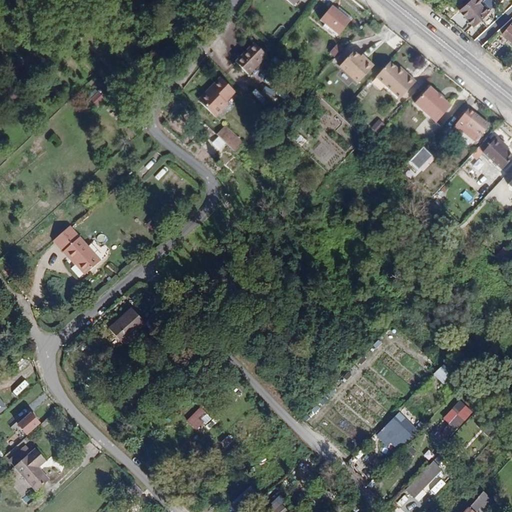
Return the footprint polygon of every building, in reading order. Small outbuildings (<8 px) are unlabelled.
[(479,0),(469,0),(458,10),(472,25),(494,4),(490,0),(480,0),(480,1),(479,0)] [(338,7),(336,10),(348,20),(350,17),(338,7)] [(348,20),(336,10),(335,9),(323,24),(337,35),(349,21),(348,20)] [(511,21),(501,34),(507,39),(505,40),(508,42),(509,41),(511,42),(511,21)] [(375,33),(378,29),(371,23),(367,27),(375,33)] [(228,39),(238,30),(234,26),(224,35),(228,39)] [(491,37),(480,47),(487,52),(498,44),(491,37)] [(247,73),(263,55),(252,44),(235,62),(247,73)] [(329,53),(335,58),(342,49),(337,44),(329,53)] [(365,61),(360,56),(353,50),(340,66),(358,83),(373,66),(366,59),(365,61)] [(398,71),(389,64),(378,78),(404,99),(417,81),(410,74),(406,78),(398,71)] [(406,78),(410,74),(401,67),(398,71),(406,78)] [(236,94),(221,80),(211,90),(213,92),(201,104),(216,119),(228,107),(225,104),(236,94)] [(441,99),(436,94),(429,87),(413,103),(434,123),(449,107),(441,99)] [(213,92),(211,90),(199,102),(201,104),(213,92)] [(99,91),(90,97),(95,106),(105,100),(99,91)] [(489,126),(469,108),(464,115),(466,117),(462,120),(460,118),(452,128),(458,134),(461,130),(473,142),(479,136),(489,126)] [(371,129),(379,134),(386,123),(378,118),(371,129)] [(216,135),(226,145),(228,148),(235,141),(218,123),(211,130),(216,135)] [(221,151),(226,145),(216,135),(210,141),(221,151)] [(511,156),(500,146),(502,143),(495,137),(480,155),(499,172),(511,157),(511,156)] [(424,147),(409,162),(418,171),(433,155),(424,147)] [(479,170),(485,162),(479,158),(473,166),(479,170)] [(222,215),(232,224),(253,202),(244,193),(222,215)] [(146,224),(152,231),(160,226),(155,218),(146,224)] [(56,238),(71,255),(86,241),(71,224),(56,238)] [(86,272),(101,259),(86,241),(71,255),(72,256),(74,255),(78,260),(76,261),(86,272)] [(131,309),(108,329),(121,344),(145,324),(131,309)] [(434,374),(444,384),(455,374),(445,364),(434,374)] [(198,431),(212,417),(201,406),(187,420),(198,431)] [(442,431),(448,436),(468,414),(462,409),(442,431)] [(477,424),(485,436),(500,426),(491,414),(477,424)] [(18,426),(26,435),(38,424),(30,415),(18,426)] [(389,425),(405,440),(415,431),(399,415),(389,425)] [(225,447),(234,442),(231,436),(221,441),(225,447)] [(14,467),(22,476),(42,459),(34,450),(14,467)] [(22,476),(27,482),(40,471),(38,469),(45,462),(42,459),(22,476)] [(322,478),(327,474),(322,468),(317,473),(322,478)] [(27,482),(32,488),(45,477),(40,471),(27,482)] [(423,471),(412,483),(419,488),(429,476),(423,471)] [(45,477),(32,488),(35,492),(48,481),(45,477)] [(311,498),(318,507),(329,498),(323,490),(311,498)] [(404,511),(406,511),(415,505),(406,495),(396,503),(404,511)] [(329,498),(318,507),(320,510),(331,501),(329,498)] [(478,498),(465,511),(476,511),(484,503),(478,498)]
